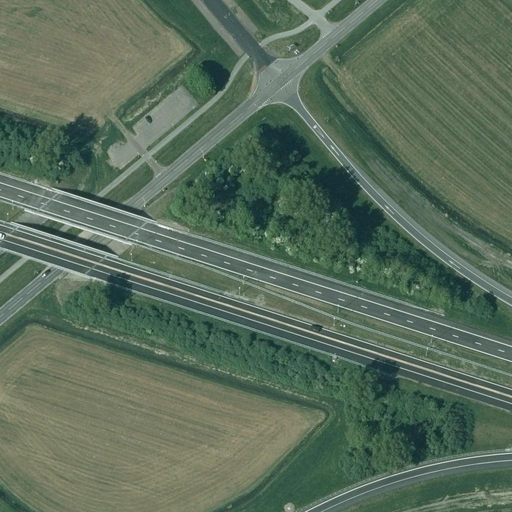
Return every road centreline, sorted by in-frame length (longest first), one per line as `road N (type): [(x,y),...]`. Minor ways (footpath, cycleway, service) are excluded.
road 1 (motorway): [(511,354),(0,189)]
road 2 (motorway): [(0,232),(511,397)]
road 3 (secondary): [(0,317),(278,83)]
road 4 (motorway): [(511,301),(428,245),(278,83)]
road 5 (motorway): [(326,511),(407,479),(511,461)]
